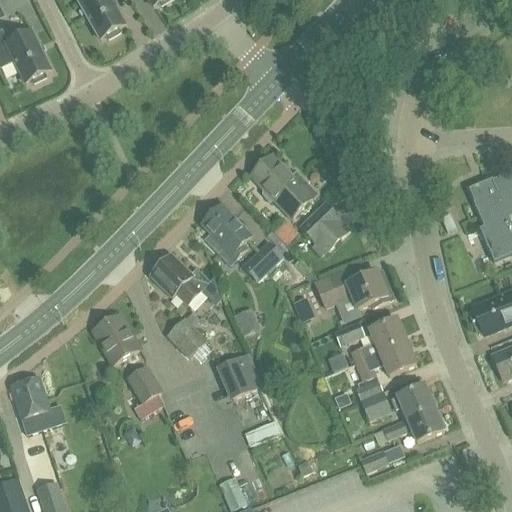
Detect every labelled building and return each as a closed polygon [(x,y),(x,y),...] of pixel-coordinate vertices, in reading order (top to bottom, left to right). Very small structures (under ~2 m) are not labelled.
[(108,0),(89,0),(79,6),(100,43),(106,39),(108,43),(121,36),(119,32),(125,29),(108,0)] [(161,10),(174,2),(172,0),(147,0),(153,10),(159,6),(161,10)] [(26,86),(32,83),(34,87),(47,81),(45,77),(51,74),(32,36),(8,48),(2,35),(0,35),(0,69),(1,71),(15,64),(26,86)] [(275,204),(281,210),(282,210),(292,221),(301,212),(304,210),(312,202),(317,197),(298,177),(294,181),(273,159),(252,179),(263,192),(262,198),(268,204),(275,204)] [(479,186),(467,191),(473,206),(475,205),(485,229),(484,229),(480,231),(495,266),(511,258),(511,178),(511,179),(509,175),(480,188),(479,186)] [(301,231),(316,246),(311,250),(321,260),(325,256),(327,258),(351,235),(325,207),(301,231)] [(221,209),(203,227),(212,236),(206,242),(219,256),(223,252),(235,264),(248,251),(244,247),(251,240),(221,209)] [(285,262),(268,245),(243,271),(258,287),(285,262)] [(188,309),(202,295),(210,287),(196,273),(192,277),(172,258),(151,280),(173,301),(176,298),(188,309)] [(394,302),(383,274),(379,275),(379,274),(344,289),(340,291),(335,278),(340,276),(339,275),(315,285),(325,311),(330,310),(352,301),(357,314),(371,308),(372,310),(394,302)] [(511,294),(474,311),(475,315),(471,317),(480,338),(484,336),(486,339),(511,328),(511,294)] [(246,314),(236,319),(244,338),(254,334),(246,314)] [(115,369),(142,353),(121,319),(94,335),(115,369)] [(186,323),(169,340),(191,361),(207,343),(186,323)] [(350,357),(355,368),(380,357),(407,346),(398,323),(371,334),(376,346),(366,351),(350,357)] [(341,352),(366,341),(359,326),(335,336),(341,352)] [(407,346),(380,357),(355,368),(362,386),(357,388),(359,392),(356,393),(361,405),(384,395),(380,384),(379,384),(378,380),(375,373),(385,369),(390,380),(417,369),(407,346)] [(511,351),(493,359),(504,385),(511,381),(511,351)] [(339,353),(326,357),(330,369),(343,365),(339,353)] [(246,360),(220,371),(232,401),(259,390),(246,360)] [(145,406),(135,412),(141,422),(165,408),(145,374),(131,382),(145,406)] [(41,382),(11,392),(22,423),(23,423),(28,438),(66,426),(61,410),(51,414),(41,382)] [(407,423),(435,412),(432,403),(435,402),(430,392),(427,393),(426,389),(398,400),(391,403),(396,415),(403,412),(407,423)] [(392,417),(384,395),(361,405),(370,426),(392,417)] [(435,412),(407,423),(384,433),(389,445),(413,435),(417,446),(445,434),(443,430),(446,429),(442,419),(439,420),(435,412)] [(250,444),(245,447),(264,487),(296,472),(269,417),(243,430),(250,444)] [(361,464),(362,466),(366,477),(388,468),(382,455),(361,464)] [(302,480),(312,476),(307,465),(298,469),(302,480)] [(12,483),(0,487),(0,511),(29,511),(19,481),(12,483)] [(239,511),(246,509),(234,481),(219,488),(229,511),(239,511)] [(40,500),(44,511),(65,511),(59,494),(40,500)]
